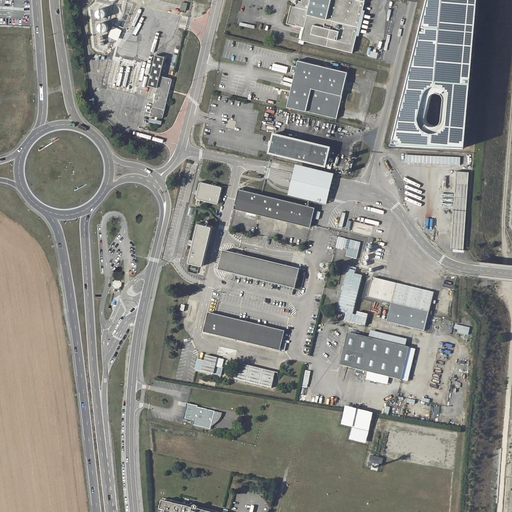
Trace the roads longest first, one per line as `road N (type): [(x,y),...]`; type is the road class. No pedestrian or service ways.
road 1 (trunk): [(47,211),(73,310),(96,511)]
road 2 (unclassified): [(164,215),(133,363),(134,511)]
road 3 (unknown): [(439,309),(437,288),(414,250),(422,183),(377,148),(286,124)]
road 4 (trunk): [(101,449),(85,209)]
road 5 (track): [(511,311),(501,220),(511,93)]
road 6 (track): [(497,511),(511,335)]
road 7 (unclassified): [(180,148),(216,0)]
road 8 (primary): [(36,0),(43,98),(36,133)]
road 9 (primary): [(79,127),(54,0)]
